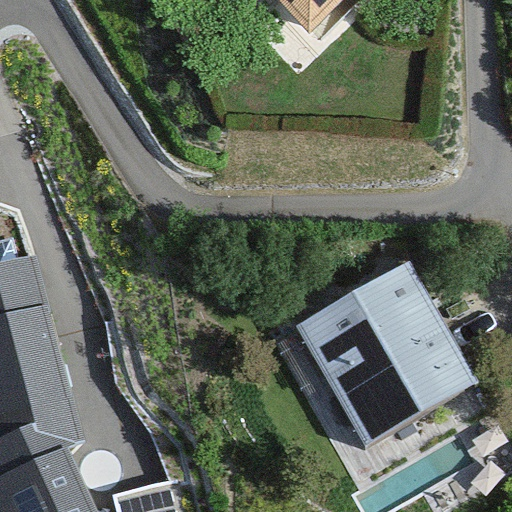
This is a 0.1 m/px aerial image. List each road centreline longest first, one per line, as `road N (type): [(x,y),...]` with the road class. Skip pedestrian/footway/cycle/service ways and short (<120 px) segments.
road 1 (unknown): [(480,0),(490,159),(484,185),(459,204),(251,219),(175,203),(55,19),(29,7),(0,10)]
road 2 (unknown): [(0,99),(126,463)]
